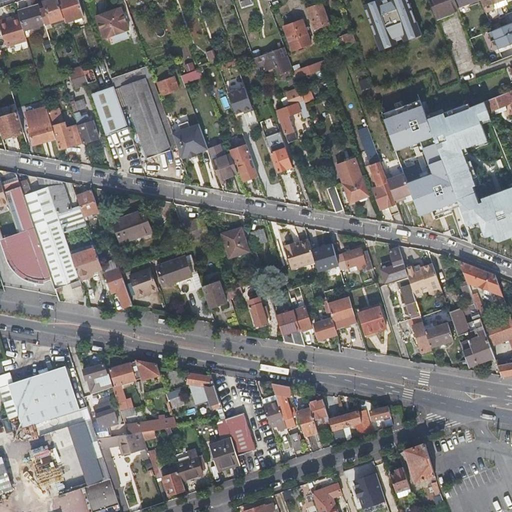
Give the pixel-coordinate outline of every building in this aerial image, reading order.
[(40,9),(45,24),(63,19),(56,0),(43,0),(45,7),(40,9)] [(56,0),(63,19),(64,22),(83,16),(77,0),(56,0)] [(367,31),(397,20),(389,0),(374,0),(357,6),(367,31)] [(430,0),(436,17),(458,8),(457,5),(454,0),(430,0)] [(480,0),(485,12),(494,8),(492,4),(502,0),(480,0)] [(330,22),(323,3),(308,8),(315,27),(330,22)] [(20,16),(25,33),(34,30),(33,28),(45,24),(40,9),(38,5),(19,11),(20,16)] [(224,28),(215,5),(207,8),(215,31),(224,28)] [(128,29),(120,7),(97,15),(104,36),(128,29)] [(198,34),(199,34),(205,31),(199,13),(190,16),(198,34)] [(25,33),(20,16),(8,20),(7,17),(0,19),(0,22),(7,45),(27,40),(25,33)] [(306,31),(305,27),(303,20),(284,27),(292,50),(311,43),(306,31)] [(315,27),(313,28),(315,35),(332,29),(330,22),(315,27)] [(511,37),(511,29),(488,38),(491,46),(511,37)] [(199,34),(209,61),(215,59),(210,44),(205,31),(199,34)] [(340,35),(344,46),(356,42),(354,36),(352,31),(340,35)] [(210,44),(215,59),(219,70),(227,68),(217,42),(210,44)] [(292,68),(284,47),(269,52),(253,58),(256,67),(263,65),(265,70),(275,66),(278,73),(292,68)] [(324,60),(341,54),(339,48),(322,54),(324,59),(324,60)] [(95,61),(92,53),(83,56),(86,63),(95,61)] [(314,62),(293,69),(295,77),(317,70),(314,62)] [(185,73),(196,70),(194,63),(183,65),(185,73)] [(223,80),(240,74),(236,64),(227,68),(219,70),(223,80)] [(149,70),(148,65),(141,68),(154,105),(170,149),(177,146),(172,133),(165,114),(149,70)] [(75,88),(88,85),(82,67),(80,67),(69,71),(75,88)] [(147,157),(170,149),(154,105),(141,68),(117,75),(127,103),(147,157)] [(202,68),(181,75),(184,83),(205,77),(202,68)] [(120,106),(127,103),(117,75),(111,77),(113,86),(118,99),(120,106)] [(179,89),(174,76),(158,82),(163,96),(179,89)] [(106,135),(128,127),(120,106),(118,99),(113,86),(92,93),(106,135)] [(235,114),(252,108),(245,87),(227,94),(235,114)] [(296,102),(303,100),(300,89),(287,94),(290,104),(296,102)] [(511,89),(483,100),(490,116),(511,108),(511,111),(511,89)] [(301,116),(308,114),(303,100),(296,102),(299,111),(301,116)] [(74,101),(70,102),(77,124),(83,142),(83,144),(98,139),(93,121),(81,124),(74,101)] [(77,124),(70,102),(65,104),(72,126),(77,124)] [(275,110),(284,134),(293,131),(287,115),(299,111),(296,102),(290,104),(275,110)] [(17,111),(14,103),(7,105),(9,113),(17,111)] [(50,122),(52,127),(61,124),(59,119),(62,119),(59,109),(47,112),(50,122)] [(0,134),(1,139),(23,133),(20,124),(17,114),(17,111),(9,113),(0,115),(0,134)] [(52,127),(50,122),(47,123),(36,127),(28,129),(33,144),(55,138),(52,128),(52,127)] [(61,124),(52,127),(52,128),(55,138),(58,150),(83,142),(77,124),(72,126),(67,127),(66,123),(61,124)] [(198,124),(172,133),(177,146),(181,158),(188,156),(189,158),(196,155),(195,153),(207,149),(198,124)] [(398,212),(395,202),(387,180),(376,149),(368,126),(358,130),(371,165),(366,167),(374,186),(371,187),(379,209),(387,206),(390,214),(398,212)] [(507,156),(511,153),(511,134),(511,131),(504,134),(504,135),(500,137),(507,156)] [(225,142),(207,149),(211,160),(229,153),(228,151),(225,142)] [(244,182),(257,176),(250,157),(246,145),(228,151),(229,153),(230,157),(233,164),(237,162),(244,182)] [(278,172),(291,167),(285,148),(271,153),(278,172)] [(219,180),(237,174),(233,164),(230,157),(229,153),(211,160),(219,180)] [(352,156),(334,163),(341,183),(360,176),(352,156)] [(27,229),(35,226),(29,209),(19,181),(16,174),(0,170),(0,181),(10,212),(18,232),(27,229)] [(402,197),(412,193),(405,173),(387,180),(395,202),(403,199),(402,197)] [(367,195),(360,176),(341,183),(348,202),(367,195)] [(58,285),(67,282),(78,278),(71,256),(62,232),(51,201),(46,187),(43,179),(37,178),(41,190),(31,193),(27,179),(19,181),(29,209),(35,226),(49,270),(55,286),(58,285)] [(61,185),(46,187),(51,201),(66,196),(61,185)] [(333,212),(342,210),(334,186),(325,189),(333,212)] [(83,217),(99,212),(91,190),(75,195),(83,217)] [(143,208),(113,218),(120,239),(151,228),(143,208)] [(463,211),(451,214),(453,221),(459,219),(465,241),(471,239),(463,211)] [(179,219),(186,239),(207,232),(200,212),(179,219)] [(40,265),(48,288),(55,286),(49,270),(35,226),(27,229),(31,242),(40,265)] [(249,252),(241,228),(219,235),(223,250),(227,249),(230,258),(249,252)] [(31,268),(40,265),(31,242),(27,229),(18,232),(21,242),(31,268)] [(250,233),(253,244),(266,239),(262,229),(250,233)] [(18,232),(2,237),(5,244),(8,243),(18,273),(31,268),(21,242),(18,232)] [(292,268),(315,262),(308,241),(295,245),(294,243),(285,246),(292,268)] [(79,280),(102,271),(94,249),(71,256),(78,278),(79,280)] [(361,249),(336,256),(340,270),(353,267),(354,271),(367,267),(369,271),(373,270),(367,251),(363,253),(361,249)] [(404,267),(398,249),(388,251),(395,272),(397,271),(400,279),(394,281),(397,289),(400,288),(409,313),(412,313),(413,319),(407,320),(410,328),(413,327),(422,351),(431,348),(424,329),(414,297),(405,270),(404,267)] [(503,296),(495,275),(463,262),(459,261),(467,284),(496,294),(503,296)] [(158,271),(165,291),(193,281),(186,262),(158,271)] [(434,294),(442,291),(433,264),(421,269),(420,266),(413,268),(405,270),(414,297),(422,294),(421,293),(427,292),(428,294),(434,294)] [(122,307),(132,304),(121,274),(120,271),(119,269),(104,275),(110,292),(116,290),(117,293),(115,294),(116,299),(118,299),(122,307)] [(158,293),(150,274),(131,281),(138,301),(158,293)] [(69,288),(81,284),(79,280),(78,278),(67,282),(69,288)] [(227,291),(238,287),(237,282),(225,285),(227,291)] [(205,292),(212,313),(227,308),(220,286),(205,292)] [(227,291),(230,300),(242,297),(238,287),(227,291)] [(475,293),(471,294),(476,309),(480,318),(484,317),(475,293)] [(507,310),(503,296),(496,294),(502,312),(507,310)] [(257,303),(246,306),(255,332),(265,328),(257,303)] [(334,328),(355,321),(349,303),(328,310),(332,322),(334,328)] [(294,312),(300,332),(311,328),(305,308),(294,312)] [(460,344),(468,366),(494,357),(489,345),(483,326),(480,318),(476,309),(470,310),(480,337),(460,344)] [(385,331),(378,310),(359,317),(365,338),(385,331)] [(461,311),(450,314),(458,336),(468,332),(461,311)] [(277,318),(285,344),(298,346),(304,348),(300,332),(294,312),(277,318)] [(497,366),(501,376),(511,376),(511,322),(510,316),(505,318),(487,324),(483,326),(489,345),(507,339),(511,356),(511,357),(499,362),(500,365),(497,366)] [(319,343),(337,337),(334,328),(332,322),(315,328),(319,343)] [(424,329),(431,348),(453,340),(447,322),(424,329)] [(160,374),(158,366),(156,362),(135,358),(107,367),(108,371),(113,385),(118,402),(122,415),(127,415),(139,410),(137,404),(136,405),(133,395),(126,398),(121,383),(142,376),(143,380),(160,374)] [(113,385),(108,371),(106,371),(103,361),(84,367),(91,392),(113,385)] [(47,419),(71,411),(80,409),(66,365),(33,375),(38,392),(46,417),(47,419)] [(220,401),(212,375),(189,371),(188,382),(206,386),(212,403),(220,401)] [(38,392),(33,375),(8,383),(19,417),(21,425),(46,417),(38,392)] [(289,431),(294,447),(302,445),(286,393),(294,395),(291,385),(273,382),(278,400),(286,427),(288,431),(289,431)] [(165,388),(167,394),(180,390),(178,384),(165,388)] [(311,407),(318,431),(325,429),(323,424),(329,422),(327,414),(322,394),(308,397),(311,407)] [(98,423),(92,425),(96,437),(108,435),(127,433),(125,424),(124,419),(117,421),(110,400),(100,403),(101,404),(93,406),(98,423)] [(274,421),(276,426),(277,430),(286,427),(278,400),(264,405),(270,422),(274,421)] [(190,409),(194,422),(208,420),(203,404),(190,409)] [(357,431),(359,436),(364,434),(363,427),(358,407),(357,405),(344,409),(350,433),(357,431)] [(363,427),(370,425),(365,405),(358,407),(363,427)] [(373,419),(391,416),(389,406),(371,409),(373,419)] [(305,435),(318,431),(311,407),(298,410),(305,435)] [(50,429),(82,419),(90,417),(87,409),(71,414),(71,411),(47,419),(50,429)] [(336,442),(341,440),(340,436),(350,433),(344,409),(327,414),(329,422),(336,442)] [(169,426),(177,425),(174,416),(165,417),(165,413),(159,414),(159,418),(129,423),(125,424),(127,433),(142,431),(152,429),(165,427),(169,426)] [(226,419),(232,437),(238,455),(255,449),(243,413),(226,419)] [(15,440),(25,437),(22,427),(21,425),(19,417),(9,420),(15,440)] [(82,419),(102,481),(110,478),(96,437),(92,425),(91,422),(90,417),(82,419)] [(22,427),(25,437),(50,429),(47,419),(22,427)] [(45,499),(51,497),(83,487),(102,481),(82,419),(50,429),(25,437),(38,478),(45,499)] [(0,489),(38,478),(25,437),(15,440),(9,420),(0,422),(0,489)] [(363,427),(364,434),(374,431),(372,424),(370,425),(363,427)] [(154,436),(152,429),(142,431),(145,439),(154,436)] [(110,478),(111,484),(117,482),(105,445),(111,444),(114,454),(147,446),(145,439),(142,431),(127,433),(108,435),(96,437),(110,478)] [(232,466),(240,463),(238,455),(232,437),(208,445),(216,469),(231,464),(232,466)] [(431,478),(420,445),(400,452),(412,484),(431,478)] [(150,456),(157,478),(162,477),(155,455),(150,456)] [(178,471),(181,481),(202,474),(196,456),(176,463),(178,471)] [(406,488),(399,468),(393,470),(393,473),(386,475),(392,493),(406,488)] [(167,494),(184,489),(181,481),(178,471),(162,477),(167,494)] [(91,511),(93,511),(118,504),(111,484),(110,478),(102,481),(83,487),(91,511)] [(309,492),(314,511),(329,511),(328,508),(332,507),(329,496),(340,493),(336,483),(309,492)] [(386,511),(379,489),(370,491),(376,508),(377,511),(386,511)] [(262,506),(261,505),(246,510),(240,511),(268,511),(271,511),(269,503),(262,506)]
